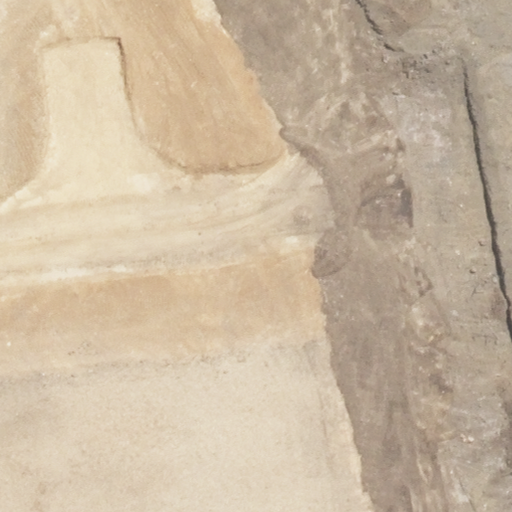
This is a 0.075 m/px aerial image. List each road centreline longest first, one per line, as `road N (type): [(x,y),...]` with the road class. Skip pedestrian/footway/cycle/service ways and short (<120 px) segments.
road 1 (residential): [(101,243),(312,220)]
road 2 (residential): [(80,60),(101,243)]
